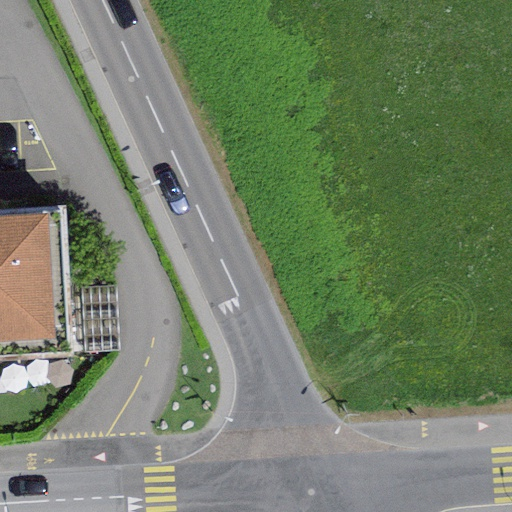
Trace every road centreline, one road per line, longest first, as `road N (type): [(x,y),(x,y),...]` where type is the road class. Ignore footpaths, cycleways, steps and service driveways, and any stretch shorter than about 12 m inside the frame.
road 1 (residential): [(98,0),(319,492)]
road 2 (residential): [(319,492),(0,505)]
road 3 (residential): [(511,480),(319,492)]
